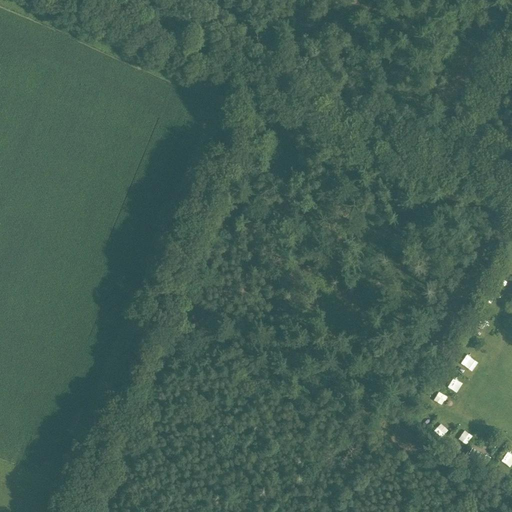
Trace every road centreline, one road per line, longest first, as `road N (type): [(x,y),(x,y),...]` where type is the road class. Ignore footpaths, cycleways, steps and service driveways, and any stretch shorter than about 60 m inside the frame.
road 1 (track): [(248,76),(78,511)]
road 2 (track): [(96,0),(355,129),(450,159)]
road 3 (track): [(450,159),(511,52)]
